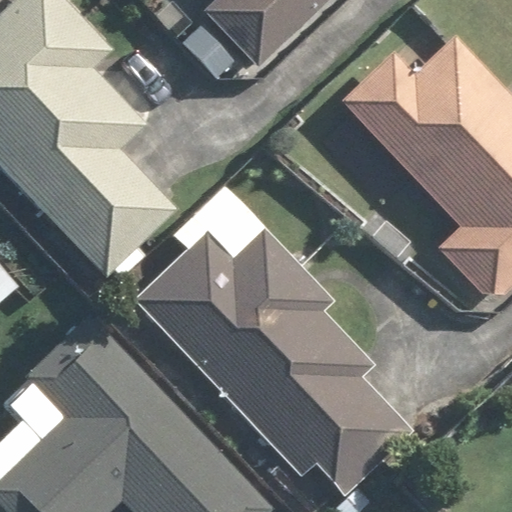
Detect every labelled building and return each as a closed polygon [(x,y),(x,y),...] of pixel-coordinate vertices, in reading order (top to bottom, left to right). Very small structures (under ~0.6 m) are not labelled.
[(62,0),(10,0),(0,10),(0,170),(103,281),(178,211),(121,150),(149,124),(97,68),(113,54),(62,0)] [(213,0),(199,14),(253,72),(330,0),(213,0)] [(492,307),(511,288),(511,98),(454,38),(414,75),(391,51),(337,102),(457,228),(436,248),(492,307)] [(334,302),(223,184),(168,236),(181,249),(128,299),(298,480),(313,466),(344,499),(415,432),(365,379),(377,367),(324,312),(334,302)] [(0,266),(0,300),(17,286),(0,266)] [(271,511),(275,508),(86,315),(0,398),(0,401),(36,439),(0,474),(0,510),(1,511),(111,511),(119,505),(125,511),(271,511)]
